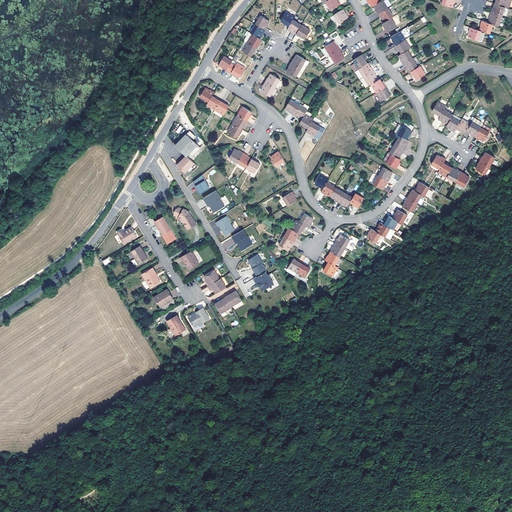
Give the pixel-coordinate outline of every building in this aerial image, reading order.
[(336,1),(335,0),(328,0),(324,2),(330,11),(340,5),(337,1),(336,1)] [(453,9),(455,0),(443,0),(445,1),(443,5),(453,9)] [(493,5),(503,8),(506,0),(494,0),(495,0),(493,5)] [(378,15),(387,9),(382,1),(380,2),(373,6),(376,10),(375,11),(378,15)] [(489,14),(501,17),(503,8),(493,5),(492,10),(491,10),(489,14)] [(393,18),(387,9),(378,15),(380,19),(381,19),(384,23),(391,19),(393,18)] [(344,14),(342,10),(333,16),(330,17),(332,21),(335,19),(338,24),(348,19),(345,14),(344,14)] [(294,18),(286,13),(280,22),(284,24),(284,26),(288,28),(292,21),(294,18)] [(501,17),(489,14),(488,18),(489,19),(487,23),(491,25),(497,27),(501,17)] [(255,25),(265,31),(267,26),(266,26),(269,21),(260,16),(255,25)] [(396,28),(391,19),(384,23),(382,24),(384,29),(386,33),(396,28)] [(301,26),(292,21),(288,28),(287,31),(291,33),(291,32),(296,35),(301,26)] [(488,34),(491,25),(487,23),(481,21),(479,25),(480,26),(479,31),(480,31),(488,34)] [(265,31),(255,25),(250,33),(252,35),(259,39),(261,34),(262,35),(265,31)] [(304,40),(309,31),(301,26),(296,35),(295,36),(299,38),(300,37),(304,40)] [(401,31),(405,38),(410,35),(406,28),(401,31)] [(479,31),(469,28),(468,32),(469,33),(467,37),(477,41),(480,31),(479,31)] [(394,47),(404,40),(399,32),(390,38),(393,42),(392,42),(394,47)] [(247,43),(252,35),(250,33),(249,33),(243,41),(247,43)] [(247,43),(257,49),(259,45),(258,44),(261,40),(259,39),(252,35),(247,43)] [(409,49),(404,40),(394,47),(397,51),(398,50),(401,54),(407,51),(409,49)] [(329,56),(339,50),(336,46),(335,46),(333,42),(324,47),(329,56)] [(257,49),(247,43),(241,52),(251,57),(253,53),(255,53),(257,49)] [(343,59),(341,55),(342,54),(339,50),(329,56),(334,64),(343,59)] [(402,66),(412,59),(407,51),(401,54),(398,56),(401,60),(400,61),(402,66)] [(357,69),(366,64),(364,60),(365,59),(362,55),(352,61),(353,63),(357,69)] [(231,64),(232,61),(224,56),(218,65),(222,68),(222,69),(226,71),(231,64)] [(290,63),(300,69),(305,61),(296,56),(294,60),(293,59),(290,63)] [(417,68),(412,59),(402,66),(405,70),(406,69),(408,73),(411,72),(417,68)] [(289,68),(286,73),(295,78),(300,69),(290,63),(288,68),(289,68)] [(226,71),(231,74),(235,77),(235,76),(240,78),(245,69),(236,64),(235,67),(231,64),(226,71)] [(362,78),(373,72),(370,67),(369,68),(366,64),(357,69),(362,78)] [(425,75),(419,67),(417,68),(411,72),(413,76),(412,77),(415,81),(425,75)] [(377,81),(374,77),(375,76),(373,72),(362,78),(368,87),(370,85),(377,81)] [(267,78),(264,83),(274,89),(279,80),(270,75),(268,79),(267,78)] [(375,94),(385,87),(383,83),(381,84),(379,80),(377,81),(370,85),(375,94)] [(263,88),(260,92),(269,97),(274,89),(264,83),(262,87),(263,88)] [(389,97),(387,92),(388,92),(385,87),(375,94),(380,102),(389,97)] [(212,96),(214,92),(209,90),(209,91),(204,88),(199,97),(208,103),(212,96)] [(216,99),(212,96),(208,103),(206,105),(214,110),(221,100),(216,98),(216,99)] [(228,106),(224,104),(225,103),(221,100),(214,110),(223,116),(227,109),(228,106)] [(286,107),(284,110),(288,112),(288,113),(292,116),(298,106),(289,101),(286,107)] [(443,110),(445,107),(437,102),(431,111),(435,114),(435,115),(439,118),(443,110)] [(304,115),(306,111),(298,106),(292,116),(296,118),(297,117),(301,120),(304,115)] [(249,116),(251,112),(242,107),(237,115),(247,121),(250,117),(249,116)] [(451,117),(452,115),(443,110),(439,118),(437,121),(442,123),(442,122),(447,125),(451,117)] [(461,120),(453,114),(452,115),(451,117),(459,123),(461,120)] [(241,129),(244,124),(245,125),(247,121),(237,115),(232,124),(241,129)] [(311,123),(312,120),(304,115),(301,120),(299,124),(303,126),(302,128),(306,130),(311,123)] [(459,123),(451,117),(447,125),(445,126),(450,129),(449,130),(453,133),(455,130),(459,123)] [(481,126),(483,123),(474,118),(472,122),(481,126)] [(470,125),(461,120),(459,123),(455,130),(459,132),(460,131),(464,134),(465,132),(470,125)] [(314,137),(320,128),(311,123),(306,130),(305,133),(310,135),(310,134),(314,137)] [(473,138),(479,128),(471,123),(470,125),(465,132),(470,134),(469,135),(473,138)] [(241,129),(232,124),(227,132),(236,138),(238,134),(239,134),(242,130),(241,129)] [(411,132),(401,126),(396,135),(398,136),(405,140),(407,136),(409,136),(411,132)] [(483,142),(488,133),(479,128),(473,138),(478,141),(478,140),(483,142)] [(190,159),(201,148),(192,140),(190,139),(194,135),(189,131),(176,145),(186,156),(190,159)] [(495,136),(498,142),(504,140),(500,133),(495,136)] [(393,145),(403,151),(406,147),(404,146),(407,141),(405,140),(398,136),(393,145)] [(403,151),(393,145),(388,154),(390,155),(397,159),(399,155),(401,155),(403,151)] [(237,163),(243,153),(239,151),(238,152),(234,149),(229,158),(237,163)] [(284,161),(278,151),(273,154),(274,155),(270,158),(275,166),(284,161)] [(251,159),(246,157),(247,156),(243,153),(237,163),(245,168),(251,159)] [(386,163),(390,155),(388,154),(386,153),(382,160),(386,163)] [(494,160),(485,154),(482,158),(481,158),(478,162),(488,168),(494,160)] [(397,164),(399,160),(397,159),(390,155),(386,163),(385,164),(395,169),(398,165),(397,164)] [(186,177),(197,166),(190,159),(186,156),(177,165),(181,169),(180,171),(186,177)] [(442,163),(444,160),(440,158),(439,159),(435,156),(430,165),(438,171),(442,163)] [(259,164),(255,162),(255,161),(251,158),(251,159),(245,168),(254,173),(259,164)] [(488,168),(478,162),(476,166),(477,167),(474,171),(483,177),(488,168)] [(445,179),(450,170),(446,167),(447,166),(442,163),(438,171),(436,173),(445,179)] [(377,177),(387,182),(390,178),(388,177),(391,173),(382,168),(377,177)] [(454,184),(460,174),(455,171),(455,172),(450,170),(445,179),(454,184)] [(467,180),(464,178),(464,176),(460,174),(454,184),(462,189),(467,180)] [(203,175),(194,182),(200,188),(198,190),(201,194),(209,190),(207,186),(209,185),(203,175)] [(327,180),(319,175),(313,184),(318,187),(317,188),(321,190),(326,183),(327,180)] [(384,187),(387,182),(377,177),(372,185),(376,188),(381,190),(383,186),(384,187)] [(454,184),(445,179),(442,183),(451,188),(454,184)] [(329,197),(334,188),(326,183),(321,190),(320,193),(324,196),(325,195),(329,197)] [(419,183),(418,183),(416,187),(417,188),(414,192),(421,196),(423,198),(428,189),(427,188),(419,183)] [(337,203),(343,194),(334,188),(329,197),(333,200),(333,201),(337,203)] [(220,199),(216,191),(203,199),(208,207),(209,206),(213,214),(224,207),(220,200),(220,199)] [(416,205),(421,196),(414,192),(412,191),(410,195),(408,195),(406,199),(416,205)] [(295,201),(293,197),(294,196),(291,192),(281,198),(286,207),(295,201)] [(351,199),(343,194),(337,203),(341,206),(342,205),(346,207),(349,203),(351,199)] [(357,209),(363,200),(354,194),(351,199),(349,203),(353,206),(352,207),(357,209)] [(225,196),(221,198),(225,205),(229,203),(225,196)] [(416,205),(406,199),(404,203),(405,204),(402,208),(411,213),(416,205)] [(191,223),(192,225),(196,223),(192,215),(190,216),(188,212),(188,211),(181,207),(181,208),(177,206),(175,207),(173,210),(174,213),(178,216),(178,217),(182,219),(183,219),(184,220),(183,220),(186,226),(191,223)] [(407,217),(397,211),(394,215),(395,215),(393,220),(397,222),(402,225),(407,217)] [(312,219),(303,213),(298,222),(306,226),(309,228),(311,224),(310,223),(312,219)] [(225,236),(235,230),(227,216),(216,223),(218,227),(219,226),(225,236)] [(164,217),(156,222),(167,241),(175,237),(164,217)] [(393,231),(397,222),(393,220),(389,217),(386,221),(385,221),(382,225),(389,229),(393,231)] [(298,222),(296,220),(290,229),(297,233),(299,235),(302,230),(303,231),(306,226),(298,222)] [(382,225),(379,223),(377,227),(378,228),(375,232),(380,235),(384,238),(389,229),(382,225)] [(123,230),(118,232),(125,244),(138,236),(133,227),(125,232),(123,230)] [(290,229),(288,228),(283,236),(293,242),(295,238),(297,233),(290,229)] [(375,232),(370,229),(367,233),(368,234),(365,238),(374,244),(380,235),(375,232)] [(243,230),(232,236),(236,243),(238,243),(238,244),(239,244),(240,245),(239,246),(242,251),(253,245),(248,236),(247,237),(243,230)] [(333,243),(344,249),(349,241),(339,235),(337,239),(336,239),(333,243)] [(293,242),(283,236),(278,245),(287,250),(289,246),(290,247),(293,242)] [(329,252),(338,258),(344,249),(333,243),(331,247),(332,248),(329,252)] [(141,246),(132,252),(134,255),(139,264),(147,259),(144,254),(145,253),(141,246)] [(192,251),(181,257),(183,261),(184,260),(190,269),(200,263),(192,251)] [(338,258),(329,252),(327,256),(326,256),(323,260),(326,262),(333,266),(338,258)] [(258,255),(248,261),(252,266),(253,268),(252,268),(257,277),(265,272),(267,271),(262,263),(263,263),(258,255)] [(295,273),(301,263),(297,260),(296,261),(292,259),(285,271),(293,276),(295,273)] [(333,266),(326,262),(324,266),(325,267),(322,271),(331,277),(336,268),(333,266)] [(301,263),(295,273),(304,278),(309,269),(305,266),(301,263)] [(157,277),(155,275),(157,273),(153,267),(143,274),(146,280),(151,287),(160,281),(158,277),(157,277)] [(215,292),(216,293),(226,287),(220,279),(219,279),(214,270),(204,276),(205,278),(207,281),(206,282),(205,282),(210,291),(212,290),(213,289),(215,292)] [(267,276),(265,272),(257,277),(255,278),(260,288),(262,291),(274,284),(268,275),(267,276)] [(174,299),(168,289),(157,295),(160,300),(163,305),(174,299)] [(220,301),(221,302),(215,306),(220,314),(231,308),(231,307),(241,300),(236,292),(230,295),(229,294),(225,297),(225,298),(220,301)] [(203,322),(210,318),(203,308),(197,312),(197,313),(194,315),(193,314),(189,316),(194,325),(195,326),(202,321),(203,322)] [(177,315),(168,321),(176,335),(185,329),(177,315)]
